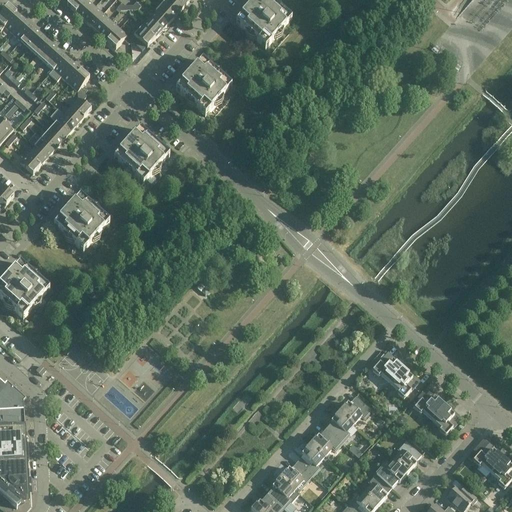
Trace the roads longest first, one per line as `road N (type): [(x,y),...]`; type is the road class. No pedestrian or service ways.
road 1 (unclassified): [(396,322),(136,97)]
road 2 (residential): [(232,510),(396,322)]
road 3 (residential): [(136,97),(26,0)]
road 4 (residential): [(36,201),(136,97)]
road 5 (tertiary): [(41,511),(37,393),(19,377)]
road 6 (residential): [(403,511),(489,410)]
road 7 (residential): [(136,97),(222,0)]
road 8 (residential): [(489,410),(396,322)]
